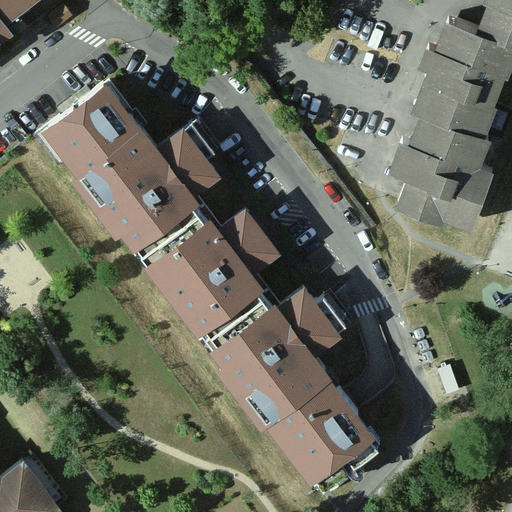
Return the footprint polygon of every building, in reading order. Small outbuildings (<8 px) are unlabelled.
[(0,0),(0,28),(31,5),(26,0),(0,0)] [(56,20),(71,8),(65,0),(63,0),(50,11),(56,20)] [(441,215),(444,210),(447,201),(475,212),(493,166),(479,160),(489,133),(483,131),(495,100),(492,97),(504,66),(508,67),(511,56),(511,0),(499,0),(488,28),(479,25),(459,17),(446,48),(438,45),(431,62),(426,76),(434,79),(423,106),(431,110),(419,140),(411,137),(400,165),(410,169),(398,198),(441,215)] [(489,0),(479,25),(488,28),(499,0),(489,0)] [(450,14),(438,45),(446,48),(459,17),(450,14)] [(423,58),(431,62),(438,45),(430,42),(423,58)] [(34,123),(69,169),(64,172),(109,231),(116,226),(140,258),(138,260),(191,330),(199,325),(209,338),(202,343),(215,361),(211,364),(255,422),(259,419),(314,492),(360,458),(383,441),(370,423),(367,426),(308,347),(345,319),(324,290),(313,299),(300,281),(276,299),(248,263),(272,245),(240,203),(217,220),(192,187),(215,169),(202,152),(214,143),(194,116),(181,125),(178,121),(152,140),(140,124),(146,119),(136,106),(132,108),(109,78),(103,82),(98,75),(74,94),(54,108),(34,123)] [(415,103),(423,106),(434,79),(426,76),(415,103)] [(423,106),(411,137),(419,140),(431,110),(423,106)] [(392,161),(400,165),(411,137),(403,134),(392,161)] [(471,221),(475,212),(447,201),(444,210),(471,221)] [(0,511),(59,511),(64,509),(18,449),(0,462),(0,511)] [(364,464),(360,458),(314,492),(332,489),(354,473),(358,473),(362,469),(364,464)]
